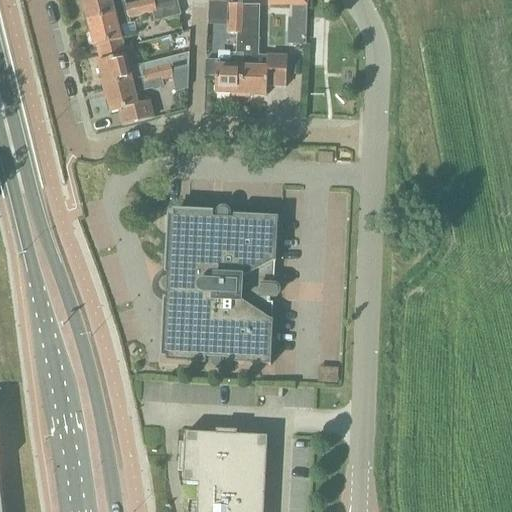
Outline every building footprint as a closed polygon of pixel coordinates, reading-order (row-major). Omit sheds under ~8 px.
[(111,0),(82,0),(88,23),(116,16),(130,12),(128,5),(127,1),(113,5),(111,0)] [(149,0),(140,2),(137,3),(138,10),(144,8),(146,16),(154,14),(156,23),(182,16),(178,1),(176,2),(156,7),(155,6),(153,0),(149,0)] [(116,16),(88,23),(95,48),(98,47),(100,55),(124,49),(122,41),(119,30),(133,26),(131,20),(143,17),(146,16),(144,8),(138,10),(137,3),(128,5),(130,12),(116,16)] [(229,5),(228,35),(237,35),(236,42),(243,43),(244,39),(251,39),(251,26),(244,26),(245,6),(229,5)] [(236,55),(243,55),(242,67),(241,96),(267,97),(267,87),(286,88),(287,57),(267,56),(261,56),(263,7),(245,6),(244,26),(251,26),(251,39),(244,39),(243,43),(236,42),(236,55)] [(102,63),(98,64),(105,89),(135,81),(144,79),(143,72),(153,69),(155,76),(160,74),(162,82),(174,79),(173,73),(189,69),(189,55),(169,60),(133,69),(129,56),(126,57),(124,49),(100,55),(102,63)] [(216,66),(215,94),(241,96),(242,67),(243,55),(236,55),(232,55),(230,55),(230,61),(217,60),(216,66)] [(135,81),(105,89),(111,114),(120,111),(124,127),(154,119),(149,103),(142,105),(138,92),(163,85),(162,82),(160,74),(155,76),(153,69),(143,72),(144,79),(135,81)] [(178,106),(179,91),(166,90),(165,106),(178,106)] [(171,218),(167,281),(165,281),(164,282),(162,284),(161,286),(161,288),(162,290),(164,292),(167,293),(164,356),(168,356),(168,361),(210,363),(210,365),(212,367),(213,369),(216,370),(219,369),(221,368),(222,366),(223,364),(271,366),(273,322),(272,322),(273,299),(276,298),(278,297),(279,295),(280,293),(279,290),(278,288),(276,287),(274,286),(275,263),(276,263),(279,219),(230,216),(230,214),(228,212),(227,211),(224,210),(222,210),(220,211),(218,213),(218,216),(176,213),(175,218),(171,218)] [(221,436),(186,434),(183,484),(199,485),(198,507),(190,507),(189,511),(264,511),(268,438),(233,437),(233,433),(221,432),(221,436)]
